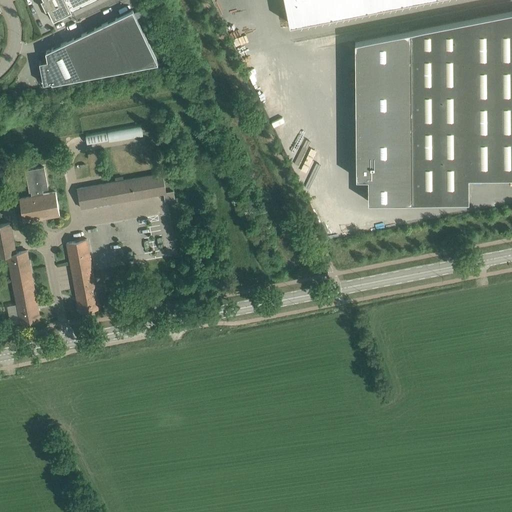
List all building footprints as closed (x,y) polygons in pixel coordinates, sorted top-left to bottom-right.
[(41,0),(46,10),(47,10),(46,9),(48,8),(54,20),(72,11),(72,10),(93,0),(41,0)] [(285,0),(290,24),(410,0),(285,0)] [(40,62),(44,84),(52,82),(52,84),(158,63),(133,10),(46,51),(47,60),(40,62)] [(511,10),(411,30),(412,201),(469,200),(469,176),(511,175),(511,10)] [(298,47),(299,65),(314,65),(313,46),(298,47)] [(326,77),(311,77),(312,97),(320,97),(320,89),(327,89),(326,77)] [(287,96),(304,96),(305,78),(281,78),(281,89),(287,89),(287,96)] [(110,141),(144,135),(142,124),(85,134),(87,144),(110,140),(110,141)] [(298,173),(310,168),(302,150),(290,155),(298,173)] [(32,196),(19,198),(23,221),(60,215),(58,205),(56,192),(43,194),(42,190),(48,189),(44,167),(26,170),(30,191),(31,191),(32,196)] [(173,191),(166,192),(162,173),(78,188),(81,208),(164,193),(165,200),(175,198),(173,191)] [(331,211),(320,216),(322,221),(333,217),(331,211)] [(0,256),(7,255),(20,323),(40,319),(27,250),(16,253),(10,223),(0,224),(0,256)] [(79,311),(100,308),(87,239),(67,243),(79,311)]
